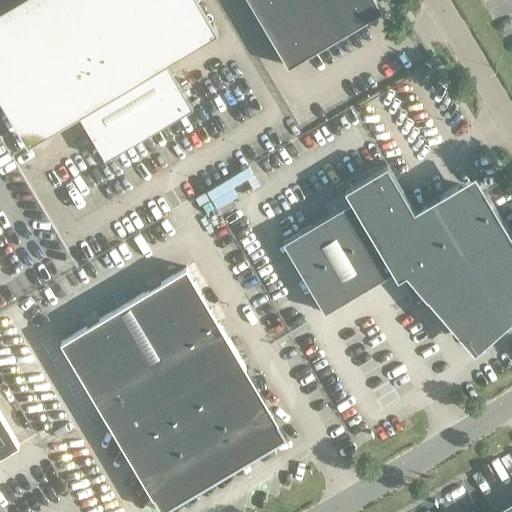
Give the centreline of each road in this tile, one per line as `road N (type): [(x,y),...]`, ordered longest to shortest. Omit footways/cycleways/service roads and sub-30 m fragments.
road 1 (unknown): [(344,504),(189,248),(164,243),(40,319)]
road 2 (unclassified): [(330,511),(511,404)]
road 3 (unclassified): [(511,122),(439,0)]
